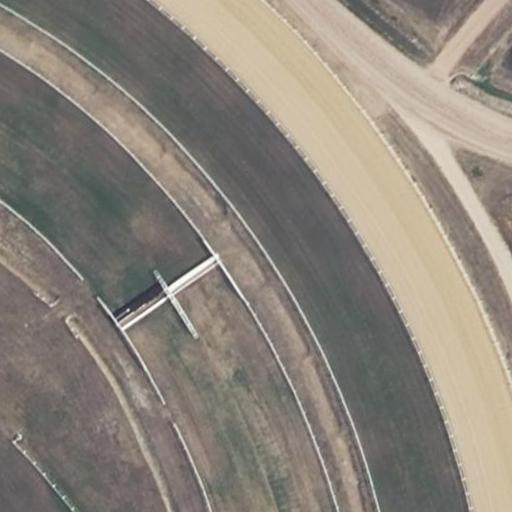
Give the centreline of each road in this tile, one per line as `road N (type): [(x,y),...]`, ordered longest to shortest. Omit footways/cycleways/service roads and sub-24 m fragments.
road 1 (unknown): [(511,144),(400,87),(295,0)]
road 2 (track): [(438,75),(425,128),(511,281)]
